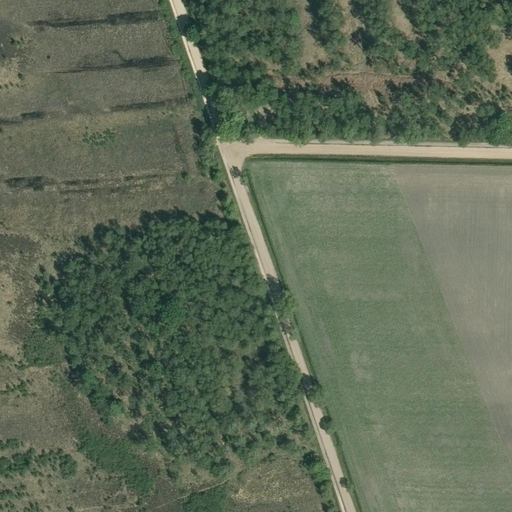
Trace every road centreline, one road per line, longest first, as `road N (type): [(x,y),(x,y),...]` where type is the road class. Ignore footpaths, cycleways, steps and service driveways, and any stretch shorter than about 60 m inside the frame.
road 1 (track): [(228,148),(349,511)]
road 2 (track): [(228,148),(511,154)]
road 3 (track): [(177,0),(228,148)]
